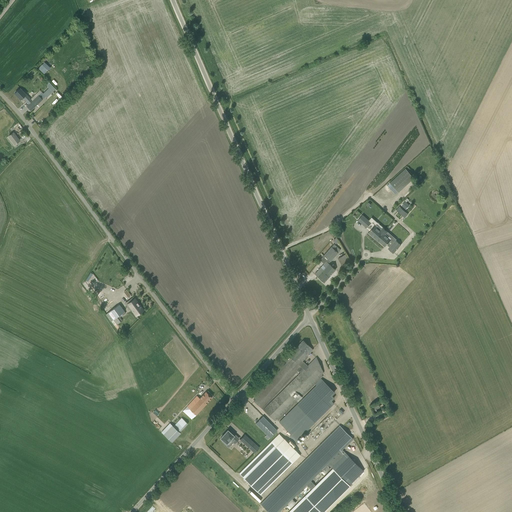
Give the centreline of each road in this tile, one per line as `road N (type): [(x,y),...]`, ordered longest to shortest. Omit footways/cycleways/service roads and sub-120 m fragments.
road 1 (unclassified): [(233,399),(0,92)]
road 2 (unclassified): [(310,316),(172,0)]
road 3 (unclassified): [(399,511),(310,316)]
road 4 (unclassified): [(131,511),(233,399)]
